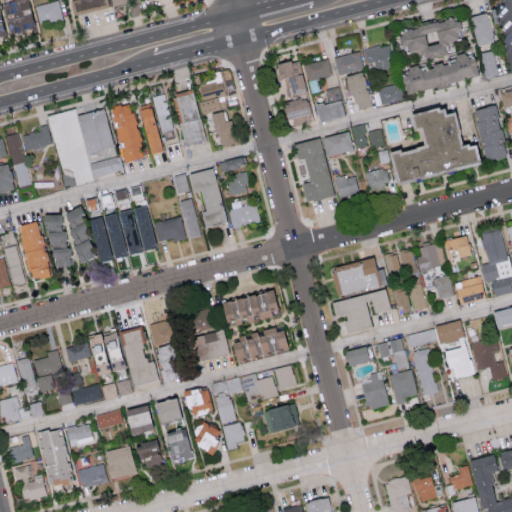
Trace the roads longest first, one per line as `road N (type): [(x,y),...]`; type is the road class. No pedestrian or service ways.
road 1 (residential): [(511,191),(0,325)]
road 2 (residential): [(359,511),(231,0)]
road 3 (residential): [(145,511),(511,415)]
road 4 (primary): [(235,15),(0,75)]
road 5 (primary): [(242,44),(405,0)]
road 6 (primary): [(0,110),(155,68)]
